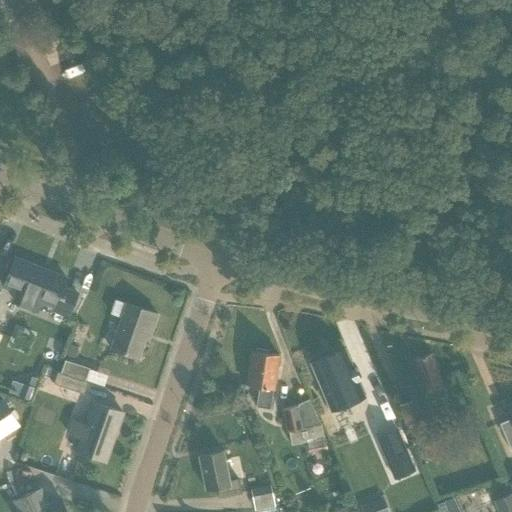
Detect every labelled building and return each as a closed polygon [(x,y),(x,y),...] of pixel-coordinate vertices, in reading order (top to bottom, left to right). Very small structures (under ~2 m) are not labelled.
[(70,59),(53,67),(80,120),(97,111),(70,59)] [(15,258),(4,287),(19,293),(15,302),(38,311),(41,302),(54,307),(53,311),(68,317),(77,293),(63,288),(67,279),(15,258)] [(138,359),(147,333),(151,334),(158,315),(127,304),(111,350),(138,359)] [(344,349),(309,364),(329,411),(364,397),(357,380),(358,380),(354,370),(353,370),(344,349)] [(270,410),(273,390),(274,390),(279,356),(267,354),(268,352),(256,350),(256,352),(252,352),(247,386),(259,388),(256,408),(270,410)] [(432,352),(413,358),(428,401),(446,395),(432,352)] [(48,367),(57,370),(61,358),(52,355),(48,367)] [(66,360),(62,372),(85,380),(89,368),(66,360)] [(46,368),(39,388),(51,392),(54,383),(84,394),(88,382),(46,368)] [(310,453),(328,451),(323,426),(318,413),(310,398),(299,402),(298,404),(283,408),(285,427),(286,433),(290,432),(293,446),(308,442),(310,453)] [(0,438),(20,425),(3,399),(0,400),(0,438)] [(415,399),(400,404),(407,425),(422,419),(415,399)] [(77,452),(106,462),(123,412),(94,402),(86,424),(75,420),(69,436),(81,440),(77,452)] [(511,451),(511,403),(506,406),(511,418),(500,423),(511,451)] [(390,405),(370,414),(387,454),(407,445),(390,405)] [(239,480),(230,481),(223,451),(199,456),(206,490),(218,487),(220,497),(242,493),(239,480)] [(41,495),(45,482),(22,474),(19,484),(2,491),(8,505),(22,499),(28,511),(66,511),(61,499),(46,506),(41,495)] [(271,487),(251,491),(255,511),(276,507),(271,487)] [(511,511),(511,493),(494,501),(499,511),(511,511)] [(439,506),(441,511),(455,511),(459,511),(454,499),(439,506)]
